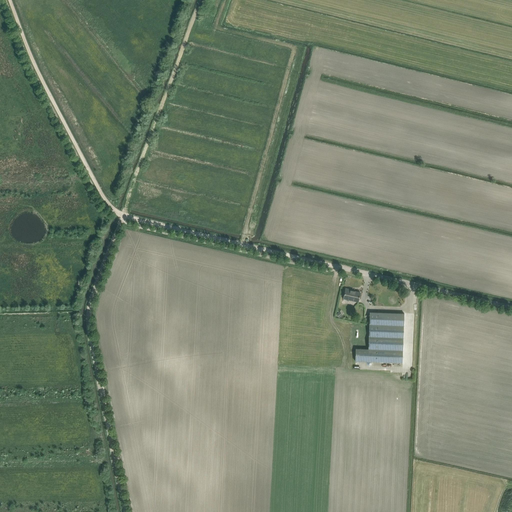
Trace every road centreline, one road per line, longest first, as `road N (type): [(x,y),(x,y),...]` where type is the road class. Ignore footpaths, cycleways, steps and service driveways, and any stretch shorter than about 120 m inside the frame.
road 1 (track): [(242,245),(296,49),(213,28),(223,0)]
road 2 (track): [(125,511),(90,309),(125,218)]
road 3 (track): [(125,218),(81,157),(10,0)]
road 4 (track): [(125,218),(204,0)]
road 5 (track): [(125,218),(332,265)]
road 6 (unclassified): [(511,306),(332,265)]
